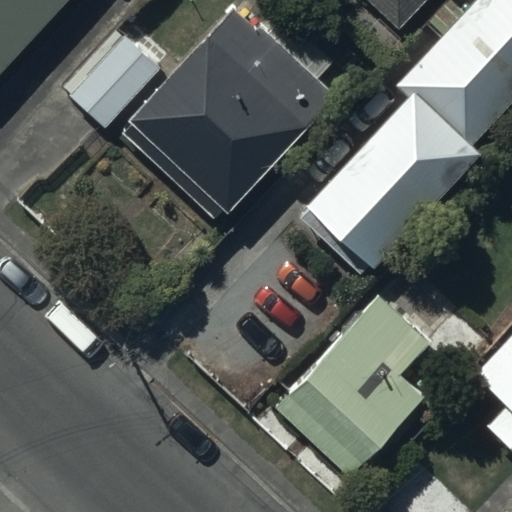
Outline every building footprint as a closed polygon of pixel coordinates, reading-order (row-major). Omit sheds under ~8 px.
[(0,0),(0,59),(54,0),(0,0)] [(227,204),(339,86),(260,12),(256,17),(238,0),(228,0),(125,108),(132,115),(123,125),(213,209),(224,198),(227,204)] [(511,89),(511,0),(463,0),(393,77),(404,87),(304,196),(307,198),(298,207),(359,263),(368,253),(371,255),(476,141),(470,136),(511,89)] [(414,0),(381,0),(399,17),(414,0)] [(101,118),(158,59),(123,25),(66,84),(101,118)] [(428,337),(379,292),(278,401),(351,468),(422,391),(398,369),(428,337)] [(511,329),(479,365),(511,395),(491,417),(511,436),(511,329)]
